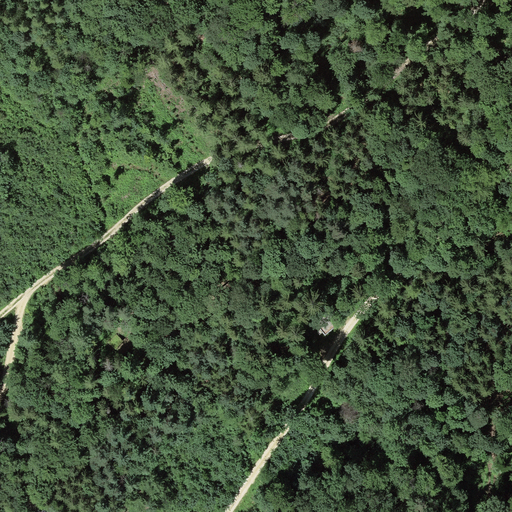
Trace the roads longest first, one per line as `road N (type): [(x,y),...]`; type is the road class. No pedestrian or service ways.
road 1 (track): [(481,0),(315,130),(194,170),(36,286),(21,305),(0,395)]
road 2 (track): [(228,511),(348,328),(511,168)]
